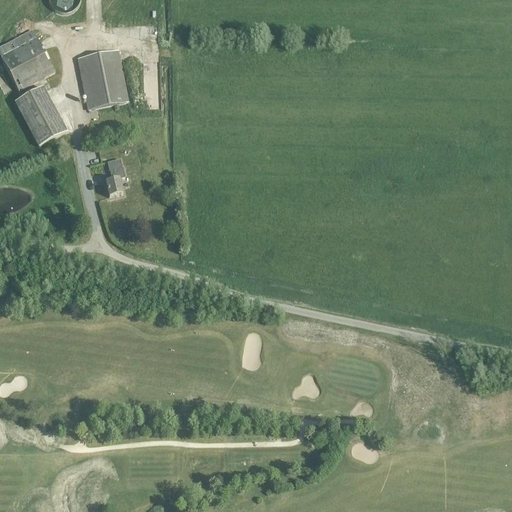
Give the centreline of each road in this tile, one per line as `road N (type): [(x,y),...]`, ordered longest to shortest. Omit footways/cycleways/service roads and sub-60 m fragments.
road 1 (unclassified): [(511,358),(222,295)]
road 2 (unclassified): [(0,247),(102,250),(222,295)]
road 3 (unclassified): [(222,295),(0,248)]
